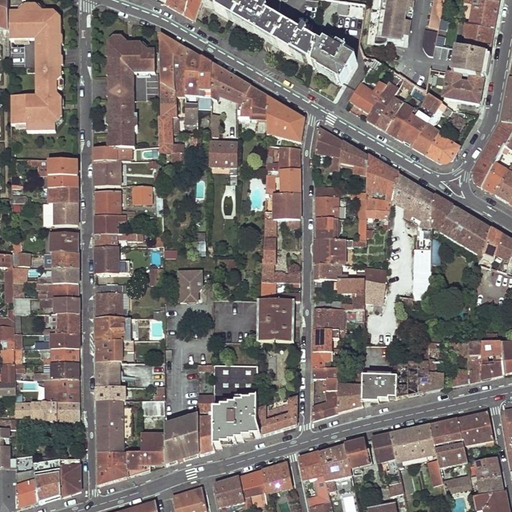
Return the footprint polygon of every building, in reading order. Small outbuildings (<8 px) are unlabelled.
[(0,0),(0,22),(1,28),(9,27),(8,0),(0,0)] [(9,30),(9,41),(31,41),(32,96),(10,96),(10,126),(26,126),(27,133),(55,133),(55,127),(55,119),(62,119),(62,111),(58,111),(58,96),(58,91),(57,84),(62,78),(62,70),(57,70),(57,63),(61,60),(61,49),(57,49),(57,43),(61,38),(61,20),(55,21),(49,21),(49,14),(48,11),(18,0),(8,0),(9,27),(9,30)] [(167,0),(165,6),(186,17),(190,0),(167,0)] [(190,0),(186,17),(193,21),(200,2),(203,3),(202,0),(190,0)] [(202,0),(203,3),(218,11),(216,12),(229,19),(230,18),(270,42),(280,48),(279,49),(292,56),(292,55),(312,67),(318,45),(310,40),(312,36),(308,34),(306,38),(283,24),(272,18),(273,15),(276,17),(280,9),(281,0),(258,0),(258,4),(257,6),(259,7),(258,9),(241,0),(202,0)] [(387,41),(401,43),(402,37),(407,9),(408,3),(408,0),(381,0),(377,25),(373,45),(380,46),(383,46),(387,45),(387,41)] [(434,0),(428,36),(438,37),(444,0),(434,0)] [(474,5),(470,26),(494,31),(496,18),(498,5),(472,0),(461,0),(461,2),(474,5)] [(203,3),(200,2),(193,21),(196,22),(203,3)] [(411,24),(405,22),(402,37),(408,38),(411,24)] [(466,39),(464,52),(489,58),(491,45),(494,31),(470,26),(465,26),(463,38),(466,39)] [(175,43),(160,34),(163,120),(164,136),(173,136),(173,119),(178,119),(178,99),(178,90),(184,90),(184,99),(185,118),(184,118),(184,124),(197,124),(197,109),(186,109),(186,103),(186,98),(189,51),(175,43)] [(430,60),(434,60),(436,47),(438,37),(428,36),(425,35),(422,49),(424,53),(427,57),(430,60)] [(110,137),(108,139),(108,147),(111,149),(132,149),(136,149),(136,134),(138,134),(139,132),(139,117),(137,116),(136,116),(135,76),(157,76),(156,50),(141,45),(128,45),(128,44),(122,39),(114,39),(113,39),(113,59),(109,60),(109,68),(113,72),(113,79),(109,79),(109,88),(113,92),(114,99),(109,100),(110,115),(113,121),(114,128),(110,128),(110,137)] [(318,45),(312,67),(342,85),(355,63),(344,57),(346,54),(341,50),(340,51),(339,51),(337,53),(335,51),(326,45),(323,48),(318,45)] [(189,51),(186,98),(198,98),(203,59),(196,55),(189,51)] [(462,52),(457,51),(452,75),(453,75),(458,76),(462,52)] [(462,52),(458,76),(485,82),(487,70),(489,58),(464,52),(462,52)] [(198,103),(198,109),(211,110),(212,103),(212,94),(215,67),(208,63),(203,59),(198,98),(198,103)] [(377,73),(381,66),(374,62),(370,68),(377,73)] [(215,67),(212,94),(237,104),(242,106),(252,89),(233,78),(215,67)] [(448,74),(444,101),(480,108),(482,95),(485,82),(458,76),(453,75),(448,74)] [(370,116),(367,122),(377,127),(394,99),(398,91),(394,88),(400,79),(394,75),(388,85),(386,88),(370,116)] [(506,103),(503,124),(511,125),(511,81),(510,81),(506,103)] [(404,82),(401,87),(407,91),(405,96),(408,97),(410,94),(414,88),(404,82)] [(360,86),(351,103),(370,116),(386,88),(378,83),(372,93),(360,86)] [(260,94),(252,89),(242,106),(237,104),(237,106),(237,107),(237,114),(252,115),(252,117),(267,118),(268,98),(260,94)] [(404,105),(387,134),(398,140),(423,94),(420,92),(410,109),(404,105)] [(237,104),(212,94),(212,103),(216,104),(218,99),(237,107),(237,106),(237,104)] [(423,94),(398,140),(414,149),(427,125),(423,122),(416,119),(422,108),(429,112),(434,114),(439,104),(423,94)] [(267,118),(267,136),(301,145),(306,121),(298,116),(268,98),(267,118)] [(394,99),(377,127),(387,134),(404,105),(394,99)] [(427,125),(414,149),(426,156),(438,137),(439,134),(433,131),(442,116),(448,120),(450,117),(452,112),(439,104),(434,114),(427,125)] [(429,112),(423,122),(427,125),(434,114),(429,112)] [(452,112),(450,117),(464,124),(465,115),(452,112)] [(211,118),(209,139),(219,139),(219,118),(211,118)] [(163,120),(161,120),(162,155),(174,155),(174,166),(190,166),(189,154),(185,155),(184,146),(173,146),(173,136),(164,136),(163,120)] [(497,134),(474,175),(477,187),(479,188),(481,189),(495,165),(499,159),(505,148),(511,137),(511,136),(511,125),(503,124),(497,134)] [(320,129),(315,155),(333,158),(332,172),(340,172),(341,163),(344,144),(332,137),(320,129)] [(438,137),(426,156),(440,164),(453,161),(460,150),(438,137)] [(300,152),(281,147),(280,165),(274,165),(275,145),(266,142),(265,172),(277,172),(281,172),(300,172),(300,162),(300,152)] [(210,144),(209,170),(230,169),(230,186),(236,186),(237,144),(210,144)] [(341,163),(367,166),(367,157),(356,151),(344,144),(341,163)] [(511,151),(505,148),(499,159),(506,163),(511,152),(511,151)] [(111,149),(95,149),(95,164),(121,164),(132,164),(132,149),(111,149)] [(367,187),(367,189),(387,195),(385,202),(393,204),(400,177),(383,167),(367,157),(367,166),(367,187)] [(11,161),(11,174),(20,174),(20,167),(19,161),(11,161)] [(78,163),(33,161),(33,167),(33,169),(40,169),(49,169),(50,178),(78,178),(78,163)] [(162,163),(152,163),(151,170),(158,170),(158,188),(162,188),(162,163)] [(95,189),(120,189),(121,164),(95,164),(95,189)] [(495,165),(481,189),(488,194),(495,197),(509,173),(495,165)] [(511,167),(511,170),(509,173),(495,197),(503,202),(510,207),(511,202),(511,167)] [(49,169),(40,169),(40,177),(44,178),(50,178),(49,169)] [(265,196),(271,196),(272,184),(276,183),(277,172),(265,172),(265,196)] [(281,172),(281,197),(300,197),(300,185),(300,172),(281,172)] [(12,190),(21,190),(21,187),(19,187),(19,177),(11,177),(12,190)] [(400,177),(393,204),(405,211),(405,221),(411,224),(414,216),(419,219),(419,225),(421,225),(420,228),(418,300),(419,300),(432,300),(433,255),(434,239),(434,232),(435,198),(417,187),(400,177)] [(78,178),(50,178),(50,190),(52,190),(78,190),(78,178)] [(315,199),(338,199),(339,190),(320,189),(319,180),(315,179),(315,190),(315,199)] [(367,199),(366,198),(367,189),(367,187),(363,188),(362,194),(351,193),(351,199),(359,199),(367,199)] [(150,188),(135,188),(135,206),(152,206),(152,188),(150,188)] [(78,190),(52,190),(52,202),(50,202),(50,206),(79,206),(78,190)] [(96,219),(120,219),(120,213),(120,194),(96,193),(96,219)] [(300,210),(300,197),(281,197),(271,196),(265,196),(263,222),(276,222),(289,223),(300,223),(300,210)] [(366,209),(366,211),(369,211),(390,210),(393,204),(385,202),(366,198),(367,199),(366,209)] [(435,198),(434,232),(441,233),(455,209),(445,203),(435,198)] [(315,222),(339,221),(338,199),(315,199),(315,211),(315,222)] [(12,206),(12,217),(27,217),(27,206),(12,206)] [(79,206),(50,206),(49,217),(79,217),(79,206)] [(441,233),(440,234),(477,257),(475,268),(479,269),(482,258),(490,231),(473,220),(455,209),(441,233)] [(390,210),(369,211),(369,218),(382,218),(382,232),(387,232),(388,219),(390,210)] [(414,216),(411,224),(420,228),(421,225),(419,225),(419,219),(414,216)] [(96,219),(96,237),(127,237),(127,227),(141,227),(141,219),(134,219),(127,219),(120,219),(96,219)] [(157,219),(156,219),(156,237),(164,237),(163,219),(157,219)] [(315,242),(335,242),(335,226),(343,225),(342,221),(339,221),(315,222),(315,232),(315,242)] [(359,221),(348,221),(348,228),(359,228),(359,242),(366,242),(366,221),(359,221)] [(299,285),(299,277),(284,277),(284,275),(273,275),(273,268),(274,268),(276,222),(263,222),(261,285),(273,285),(291,286),(299,285)] [(497,235),(490,231),(482,258),(493,261),(494,258),(502,237),(497,235)] [(79,256),(79,236),(52,236),(52,256),(54,256),(79,256)] [(96,249),(118,249),(118,245),(145,244),(145,237),(127,237),(96,237),(96,249)] [(508,271),(511,262),(511,243),(502,237),(494,258),(503,262),(498,275),(505,277),(508,271)] [(434,239),(433,255),(442,256),(441,242),(434,239)] [(340,267),(345,267),(345,250),(353,250),(353,248),(366,249),(366,242),(359,242),(335,242),(315,242),(315,255),(315,266),(340,267)] [(21,245),(13,245),(13,256),(21,256),(21,245)] [(118,249),(96,249),(96,269),(137,269),(137,249),(118,249)] [(151,263),(160,263),(160,253),(151,253),(151,263)] [(21,256),(13,256),(13,272),(20,272),(20,269),(31,269),(31,256),(21,256)] [(79,256),(54,256),(54,265),(46,265),(46,271),(54,271),(79,270),(79,256)] [(0,258),(0,269),(10,269),(10,259),(0,258)] [(235,262),(217,262),(217,270),(236,269),(235,262)] [(338,283),(340,283),(340,267),(315,266),(315,275),(315,283),(338,283)] [(149,285),(162,287),(165,271),(152,269),(149,285)] [(79,270),(54,271),(54,276),(49,276),(49,286),(79,286),(79,270)] [(383,284),(384,272),(365,270),(365,276),(364,283),(383,284)] [(22,286),(26,286),(26,271),(20,272),(13,272),(14,286),(22,286)] [(6,272),(7,290),(5,290),(6,302),(14,302),(14,300),(14,286),(13,272),(6,272)] [(201,275),(179,276),(179,305),(197,305),(197,296),(201,291),(201,275)] [(340,283),(338,283),(338,288),(338,295),(353,295),(354,307),(342,307),(342,303),(315,303),(315,312),(332,312),(345,312),(364,313),(364,304),(364,283),(356,283),(347,283),(342,283),(340,283)] [(364,283),(364,304),(379,305),(381,305),(383,284),(364,283)] [(299,302),(299,296),(273,296),(273,285),(261,285),(260,301),(291,302),(299,302)] [(14,300),(22,300),(22,286),(14,286),(14,300)] [(49,286),(39,286),(39,297),(50,297),(50,300),(79,300),(79,286),(49,286)] [(97,320),(127,320),(127,314),(121,314),(121,294),(124,294),(124,298),(128,299),(128,295),(126,295),(126,288),(97,288),(97,320)] [(418,300),(399,299),(399,309),(419,310),(419,300),(418,300)] [(20,315),(31,315),(30,300),(22,300),(14,300),(14,302),(14,310),(14,316),(20,315)] [(80,315),(79,300),(50,300),(42,300),(42,308),(52,308),(57,308),(57,315),(60,315),(80,315)] [(260,345),(291,345),(291,302),(260,301),(260,345)] [(364,313),(364,315),(379,316),(379,305),(364,304),(364,313)] [(0,330),(14,330),(14,316),(14,310),(10,311),(10,320),(0,319),(0,330)] [(339,332),(340,332),(340,325),(333,324),(332,312),(315,312),(315,322),(315,331),(339,332)] [(364,313),(345,312),(346,318),(355,318),(355,324),(364,324),(364,315),(364,313)] [(399,340),(399,347),(408,348),(408,314),(399,314),(399,340)] [(80,315),(60,315),(60,331),(52,331),(45,331),(45,335),(52,335),(80,335),(80,315)] [(125,342),(130,342),(130,335),(124,335),(124,328),(130,328),(130,320),(127,320),(97,320),(97,342),(125,342)] [(164,320),(153,320),(153,323),(160,323),(161,342),(165,342),(164,320)] [(14,330),(0,330),(0,341),(6,341),(7,351),(1,351),(2,375),(0,375),(0,385),(16,385),(15,376),(15,365),(15,351),(15,335),(14,330)] [(314,355),(326,355),(326,342),(339,342),(339,332),(315,331),(314,343),(314,355)] [(80,335),(52,335),(52,344),(43,344),(37,344),(37,351),(52,350),(80,351),(80,335)] [(45,335),(43,335),(43,344),(52,344),(52,335),(45,335)] [(451,345),(458,345),(458,336),(432,336),(432,344),(431,345),(444,345),(451,345)] [(489,345),(500,345),(499,337),(489,337),(489,345)] [(125,342),(97,342),(97,365),(120,365),(125,365),(125,342)] [(431,345),(432,344),(422,344),(422,357),(424,358),(424,367),(409,367),(409,368),(409,398),(419,395),(430,393),(431,345)] [(511,344),(503,345),(505,377),(511,375),(511,344)] [(430,393),(444,390),(444,345),(431,345),(430,393)] [(458,345),(451,345),(451,358),(468,359),(468,371),(451,371),(450,389),(456,388),(482,382),(484,345),(458,345)] [(493,380),(505,377),(503,345),(500,345),(489,345),(484,345),(482,382),(493,380)] [(80,351),(52,350),(53,361),(45,361),(45,365),(52,365),(80,365),(80,351)] [(314,370),(326,370),(327,363),(333,363),(332,355),(326,355),(314,355),(314,363),(314,370)] [(275,358),(267,359),(268,371),(276,370),(275,358)] [(351,412),(363,408),(363,403),(363,376),(363,374),(357,375),(356,387),(347,387),(347,364),(339,364),(339,370),(339,381),(339,387),(339,393),(339,415),(351,412)] [(15,365),(15,376),(23,375),(24,365),(22,365),(15,365)] [(80,365),(52,365),(52,374),(45,374),(34,375),(35,382),(48,382),(80,382),(80,365)] [(97,390),(120,389),(120,365),(97,365),(97,390)] [(390,376),(363,376),(363,403),(380,402),(393,401),(398,400),(399,369),(399,367),(390,367),(390,376)] [(257,412),(257,368),(213,368),(213,372),(214,399),(214,453),(222,450),(222,448),(230,448),(230,446),(237,446),(237,443),(243,444),(244,441),(251,442),(251,439),(259,440),(261,439),(257,426),(257,412)] [(404,399),(409,398),(409,368),(399,369),(398,400),(404,399)] [(314,370),(313,381),(339,381),(339,370),(326,370),(314,370)] [(80,382),(48,382),(50,404),(80,404),(80,382)] [(0,397),(16,397),(16,395),(16,385),(0,385),(0,397)] [(125,403),(125,389),(120,389),(97,390),(97,403),(123,403),(125,403)] [(164,403),(165,403),(165,389),(157,389),(158,398),(156,398),(156,403),(164,403)] [(325,419),(339,415),(339,393),(313,392),(312,423),(325,419)] [(209,420),(199,420),(200,457),(207,455),(214,453),(214,399),(199,399),(199,415),(209,415),(209,420)] [(297,400),(288,402),(288,417),(266,424),(265,409),(257,412),(257,426),(261,439),(279,434),(297,428),(297,400)] [(102,454),(102,457),(123,456),(123,441),(123,403),(97,403),(98,427),(98,454),(102,454)] [(125,403),(123,403),(123,441),(133,441),(133,403),(131,403),(125,403)] [(143,403),(143,417),(164,417),(164,403),(156,403),(143,403)] [(16,418),(16,419),(32,419),(33,423),(57,423),(57,418),(80,418),(80,404),(50,404),(23,404),(16,404),(16,418)] [(465,446),(466,449),(482,445),(495,443),(489,414),(473,417),(458,421),(464,441),(465,446)] [(16,419),(16,418),(0,418),(0,430),(9,429),(17,429),(16,419)] [(165,438),(166,468),(183,463),(200,457),(199,420),(199,418),(165,429),(165,438)] [(438,462),(440,471),(469,464),(466,449),(465,446),(456,447),(455,443),(464,441),(458,421),(444,424),(431,427),(435,448),(443,446),(444,450),(436,451),(437,457),(438,462)] [(403,497),(405,503),(411,502),(409,494),(415,493),(409,468),(403,469),(402,465),(437,457),(436,451),(435,448),(431,427),(411,432),(391,436),(403,497)] [(9,429),(0,430),(0,511),(17,511),(18,511),(17,466),(17,459),(10,459),(10,447),(3,448),(3,440),(9,440),(9,429)] [(391,436),(373,440),(378,466),(387,464),(389,473),(387,474),(390,487),(388,488),(391,499),(399,497),(403,497),(391,436)] [(129,479),(142,475),(142,468),(166,468),(165,438),(143,438),(142,455),(128,456),(129,479)] [(346,447),(350,470),(370,466),(365,442),(346,447)] [(496,449),(495,443),(482,445),(484,452),(496,449)] [(320,455),(331,504),(337,502),(333,483),(345,480),(347,489),(354,488),(350,470),(346,447),(333,451),(320,455)] [(102,454),(98,454),(98,488),(113,484),(129,479),(128,456),(123,456),(102,457),(102,454)] [(301,460),(306,481),(312,480),(312,483),(319,481),(322,498),(309,500),(311,508),(332,504),(331,504),(320,455),(311,457),(301,460)] [(17,466),(34,465),(33,457),(17,459),(17,466)] [(478,483),(502,478),(498,460),(475,465),(478,483)] [(40,505),(63,498),(62,461),(34,465),(40,505)] [(81,461),(62,461),(63,498),(81,493),(81,461)] [(440,471),(438,462),(428,465),(434,488),(443,486),(443,483),(440,471)] [(262,472),(267,494),(293,488),(291,477),(288,464),(275,468),(262,472)] [(18,511),(40,505),(34,465),(17,466),(18,511)] [(244,508),(244,510),(251,509),(249,498),(261,495),(264,507),(269,506),(267,494),(262,472),(250,476),(238,479),(243,504),(244,508)] [(473,486),(471,477),(458,480),(461,489),(473,486)] [(502,478),(478,483),(482,499),(505,494),(502,478)] [(214,486),(219,510),(243,504),(238,479),(226,483),(214,486)] [(458,480),(443,483),(443,486),(445,493),(461,489),(458,480)] [(173,498),(175,511),(206,511),(202,490),(187,494),(173,498)] [(476,500),(478,510),(485,509),(485,511),(508,511),(505,494),(482,499),(476,500)] [(280,511),(290,511),(286,499),(277,501),(280,511)]
